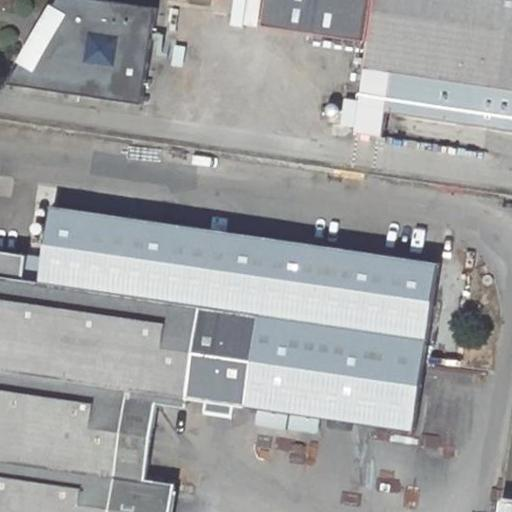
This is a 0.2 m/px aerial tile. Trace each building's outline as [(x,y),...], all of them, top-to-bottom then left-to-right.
[(157,7),(112,0),(57,0),(48,17),(57,28),(42,52),(29,51),(10,83),(143,103),(157,7)] [(511,0),(263,0),(260,24),(365,39),(361,68),(363,68),(355,132),(381,136),(385,111),(511,129),(511,0)] [(48,17),(29,51),(42,52),(57,28),(48,17)] [(203,306),(26,280),(29,256),(0,251),(0,511),(172,511),(176,483),(148,480),(118,475),(130,398),(159,402),(188,407),(190,397),(209,400),(207,413),(235,417),(237,405),(249,407),(263,315),(203,306)] [(130,398),(118,475),(148,480),(159,402),(130,398)] [(416,475),(445,476),(445,466),(416,465),(416,475)] [(511,511),(511,501),(505,501),(503,511),(511,511)]
